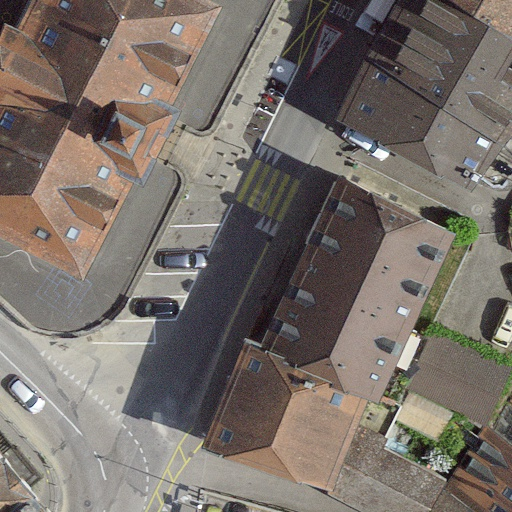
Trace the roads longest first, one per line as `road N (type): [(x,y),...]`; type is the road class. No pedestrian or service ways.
road 1 (residential): [(105,473),(151,427),(267,187),(370,0)]
road 2 (secondary): [(0,353),(70,421),(105,473)]
